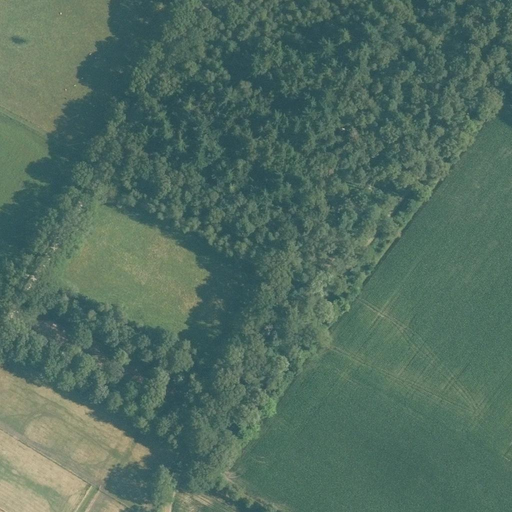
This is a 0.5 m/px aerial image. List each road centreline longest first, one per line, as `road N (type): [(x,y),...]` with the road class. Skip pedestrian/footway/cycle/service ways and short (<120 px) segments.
road 1 (track): [(210,0),(16,305)]
road 2 (unknown): [(104,168),(336,284)]
